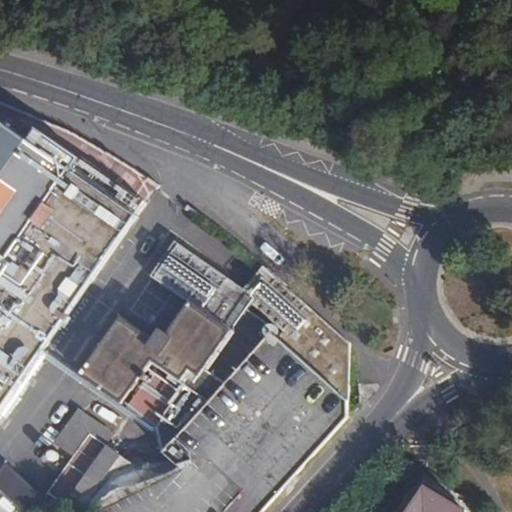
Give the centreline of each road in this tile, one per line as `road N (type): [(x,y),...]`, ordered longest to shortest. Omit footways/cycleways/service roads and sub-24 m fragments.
road 1 (secondary): [(0,70),(292,180)]
road 2 (secondary): [(292,180),(386,246),(422,282)]
road 3 (secondary): [(448,224),(292,180)]
road 4 (secondary): [(360,452),(481,358)]
road 5 (secondary): [(433,322),(360,452)]
